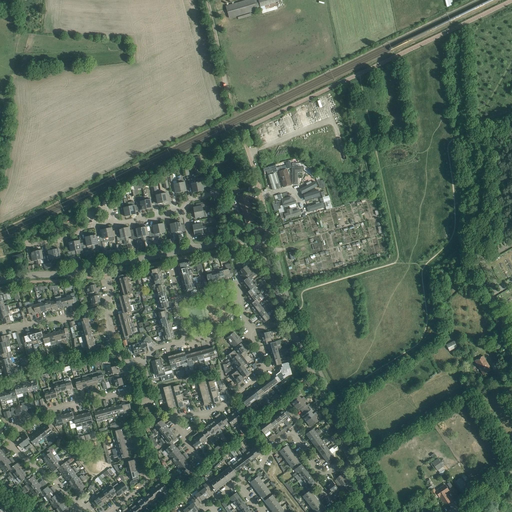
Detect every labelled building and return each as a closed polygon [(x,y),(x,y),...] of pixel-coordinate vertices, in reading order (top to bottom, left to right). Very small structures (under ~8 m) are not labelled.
[(248,0),(226,6),(229,18),(246,13),(255,10),(261,9),(258,0),(248,0)] [(258,0),(261,9),(262,14),(278,9),(277,6),(280,5),(279,0),(258,0)] [(268,167),(263,168),(264,172),(266,171),(269,170),(272,169),(273,172),(273,173),(277,172),(277,171),(276,168),(275,165),(268,167)] [(303,173),(303,167),(292,167),(292,185),(298,185),(298,173),(303,173)] [(279,172),(283,187),(292,184),(287,169),(279,172)] [(268,175),(272,190),(277,189),(275,184),(278,183),(275,173),(268,175)] [(198,178),(196,179),(198,192),(204,191),(202,181),(199,182),(198,178)] [(178,179),(181,192),(186,191),(185,182),(181,183),(180,179),(178,179)] [(302,194),(317,186),(315,181),(300,189),(302,194)] [(320,197),(318,190),(304,194),(305,199),(306,201),(320,197)] [(237,195),(243,217),(244,217),(246,224),(254,221),(246,192),(237,195)] [(146,196),(144,196),(147,209),(152,208),(151,199),(147,200),(146,196)] [(281,200),(284,207),(297,204),(296,200),(293,201),(291,197),(281,200)] [(131,216),(136,214),(134,205),(131,206),(130,202),(128,203),(131,216)] [(196,204),(196,207),(193,207),(194,211),(190,212),(190,214),(206,210),(203,211),(202,207),(205,206),(205,202),(196,204)] [(309,212),(325,208),(323,203),(308,207),(309,212)] [(300,215),(299,210),(293,212),(292,209),(286,210),(287,213),(284,214),(286,219),(300,215)] [(174,236),(178,235),(177,232),(175,223),(170,224),(172,233),(174,233),(174,236)] [(151,233),(152,238),(153,245),(158,244),(156,234),(160,233),(158,224),(153,225),(154,233),(151,233)] [(112,227),(106,229),(109,242),(115,241),(112,227)] [(126,241),(124,228),(118,229),(120,237),(121,241),(124,240),(124,242),(126,241)] [(142,241),(144,241),(141,228),(136,229),(138,238),(141,237),(142,241)] [(207,228),(194,230),(195,236),(202,234),(203,237),(208,236),(207,228)] [(103,239),(104,243),(109,242),(106,229),(101,230),(103,239)] [(93,249),(90,236),(85,237),(87,249),(91,248),(91,249),(93,249)] [(74,241),(77,254),(79,254),(83,253),(83,252),(85,251),(84,248),(84,247),(81,247),(80,240),(74,241)] [(67,252),(68,256),(77,254),(74,241),(69,242),(70,251),(67,252)] [(39,264),(36,251),(31,252),(31,255),(27,256),(28,261),(32,260),(32,261),(36,261),(37,264),(39,264)] [(178,270),(190,267),(189,264),(191,264),(190,261),(178,264),(179,267),(177,268),(178,270)] [(250,276),(252,274),(254,273),(258,270),(251,262),(240,271),(242,274),(240,275),(242,278),(248,274),(250,276)] [(227,269),(223,270),(225,279),(228,278),(228,277),(233,275),(230,263),(225,265),(227,269)] [(191,270),(190,267),(178,270),(180,276),(181,275),(190,273),(193,272),(192,269),(191,270)] [(211,271),(212,273),(214,282),(217,281),(217,280),(219,279),(216,267),(214,268),(215,270),(211,271)] [(225,279),(223,270),(222,268),(219,269),(218,267),(216,267),(219,279),(222,278),(223,280),(225,279)] [(212,283),(214,282),(212,273),(211,271),(211,270),(205,272),(209,284),(212,283)] [(153,282),(155,281),(163,279),(162,273),(153,276),(148,277),(149,279),(152,279),(153,282)] [(181,275),(182,278),(180,279),(181,281),(190,279),(189,275),(191,275),(190,273),(181,275)] [(129,282),(131,282),(130,279),(128,280),(127,274),(117,276),(119,283),(120,283),(121,284),(129,282)] [(250,276),(241,283),(244,287),(252,282),(254,280),(252,278),(254,276),(252,274),(250,276)] [(190,279),(181,281),(183,287),(191,284),(196,283),(195,281),(194,281),(193,278),(192,278),(190,279)] [(164,282),(163,279),(155,281),(153,282),(154,285),(151,286),(151,288),(154,287),(163,285),(162,282),(164,282)] [(254,285),(252,282),(244,287),(246,290),(247,289),(249,291),(254,287),(256,285),(255,284),(254,285)] [(191,284),(183,287),(184,292),(198,289),(197,286),(195,287),(194,284),(196,283),(191,284)] [(86,287),(87,294),(100,290),(99,287),(96,288),(95,284),(86,287)] [(249,291),(246,293),(248,296),(247,296),(249,299),(256,293),(253,290),(255,289),(254,287),(249,291)] [(166,290),(158,292),(155,293),(156,298),(166,296),(165,293),(167,292),(166,290)] [(256,293),(249,299),(252,303),(253,302),(258,299),(259,298),(262,296),(259,291),(256,293)] [(0,301),(3,301),(8,300),(7,294),(3,295),(3,293),(0,293),(0,301)] [(71,294),(71,295),(66,296),(67,298),(69,307),(73,306),(72,304),(77,302),(74,293),(71,294)] [(92,304),(90,304),(91,307),(97,305),(96,303),(100,302),(99,298),(101,297),(101,294),(91,297),(92,304)] [(61,309),(64,308),(64,307),(61,299),(60,296),(55,297),(56,301),(58,308),(61,308),(61,309)] [(156,298),(158,304),(169,301),(168,298),(167,299),(166,296),(156,298)] [(39,304),(41,312),(44,311),(45,312),(47,311),(47,310),(44,302),(43,299),(38,300),(39,304)] [(252,303),(250,304),(252,307),(251,308),(253,310),(260,304),(257,301),(259,300),(258,299),(253,302),(252,303)] [(169,301),(158,304),(159,310),(165,308),(171,307),(170,304),(169,301)] [(34,305),(33,304),(25,306),(27,314),(32,313),(33,316),(36,315),(36,313),(34,305)] [(262,307),(260,304),(253,310),(256,314),(257,313),(267,306),(266,304),(262,307)] [(120,311),(121,314),(123,313),(127,312),(127,313),(134,310),(133,305),(132,305),(122,308),(123,310),(120,311)] [(256,314),(260,319),(269,312),(267,309),(269,308),(267,306),(257,313),(256,314)] [(157,319),(158,319),(169,316),(168,313),(166,314),(165,308),(159,310),(155,311),(157,319)] [(10,311),(0,313),(0,319),(2,319),(11,316),(10,311)] [(271,314),(269,312),(260,319),(261,321),(262,320),(264,323),(269,319),(271,321),(276,317),(274,315),(272,316),(271,314)] [(11,316),(2,319),(3,324),(14,322),(13,316),(11,316)] [(89,317),(78,320),(78,323),(81,322),(81,325),(89,323),(88,320),(90,319),(89,317)] [(120,320),(118,320),(119,324),(121,324),(121,326),(129,323),(130,323),(131,323),(130,317),(120,320)] [(172,327),(170,321),(161,324),(162,327),(157,328),(158,331),(172,327)] [(173,332),(172,327),(158,331),(159,333),(161,332),(162,336),(173,332)] [(61,329),(59,330),(62,342),(65,341),(65,338),(67,338),(66,334),(69,333),(67,328),(64,329),(64,330),(61,331),(61,329)] [(81,337),(92,334),(91,328),(83,330),(80,331),(81,337)] [(123,337),(124,340),(129,339),(129,336),(132,335),(134,334),(134,332),(136,331),(135,328),(133,328),(123,331),(121,331),(122,335),(124,335),(124,337),(123,337)] [(56,331),(53,332),(56,344),(62,342),(59,330),(59,331),(56,332),(56,331)] [(33,345),(39,344),(35,331),(35,332),(33,333),(32,332),(30,333),(30,332),(32,343),(33,345)] [(38,331),(35,331),(39,344),(44,342),(44,344),(45,344),(41,331),(38,332),(38,331)] [(41,331),(45,344),(45,347),(51,345),(48,333),(48,334),(45,335),(45,334),(42,335),(41,331)] [(261,337),(262,340),(270,337),(273,337),(272,331),(262,334),(263,337),(261,337)] [(27,336),(22,337),(24,345),(32,343),(30,332),(26,333),(27,336)] [(50,332),(48,333),(51,345),(56,344),(53,332),(53,333),(50,334),(50,332)] [(163,341),(175,338),(173,332),(162,336),(163,341)] [(234,347),(242,341),(239,338),(238,339),(234,333),(227,338),(231,344),(232,344),(234,347)] [(84,342),(94,339),(92,334),(81,337),(83,342),(84,342)] [(94,339),(84,342),(86,347),(82,348),(93,345),(95,345),(94,339)] [(138,343),(138,346),(140,353),(145,352),(145,351),(148,350),(146,341),(138,343)] [(268,350),(277,348),(276,345),(281,344),(280,341),(274,343),(268,344),(267,344),(268,350)] [(457,347),(454,342),(446,346),(449,351),(457,347)] [(129,346),(130,347),(128,348),(129,353),(133,352),(134,351),(135,354),(140,353),(138,346),(138,343),(129,346)] [(235,350),(238,354),(239,356),(247,350),(241,343),(234,349),(235,350)] [(10,346),(7,347),(0,348),(0,353),(0,355),(11,352),(10,346)] [(216,350),(214,350),(213,347),(207,349),(211,361),(213,360),(212,358),(218,357),(216,350)] [(207,349),(202,350),(204,359),(210,357),(211,361),(207,349)] [(238,354),(235,350),(229,355),(231,358),(230,359),(231,360),(238,354)] [(242,360),(249,355),(246,352),(248,351),(247,350),(239,356),(241,359),(242,360)] [(283,352),(271,355),(272,358),(271,358),(271,361),(280,359),(279,355),(288,353),(287,351),(283,352)] [(13,357),(11,352),(0,355),(1,358),(0,357),(0,359),(0,360),(11,358),(13,357)] [(188,363),(185,352),(179,353),(182,365),(188,363)] [(186,355),(185,352),(188,363),(188,366),(194,364),(193,362),(191,353),(186,355)] [(179,353),(174,355),(176,365),(177,366),(182,365),(179,353)] [(238,354),(231,360),(234,364),(241,359),(239,356),(238,354)] [(176,365),(174,355),(168,356),(170,365),(172,364),(172,366),(176,365)] [(246,364),(253,359),(252,357),(251,358),(249,355),(242,360),(245,363),(246,364)] [(483,356),(475,360),(483,375),(490,371),(488,367),(489,367),(483,356)] [(0,365),(0,366),(2,366),(13,363),(11,358),(0,360),(1,363),(0,363),(0,365)] [(154,370),(164,367),(161,359),(152,361),(153,364),(152,364),(154,370)] [(241,359),(234,364),(237,368),(238,367),(239,368),(245,363),(242,360),(241,359)] [(298,360),(295,361),(302,375),(305,373),(298,360)] [(276,375),(281,381),(288,375),(291,374),(288,362),(279,365),(280,371),(276,375)] [(14,368),(13,363),(2,366),(2,369),(1,369),(2,372),(15,368),(14,368)] [(238,367),(237,368),(237,369),(238,370),(240,373),(246,369),(244,366),(246,364),(245,363),(239,368),(238,367)] [(110,365),(106,366),(107,368),(106,369),(108,375),(120,372),(119,369),(117,370),(116,366),(111,367),(110,365)] [(164,370),(164,367),(154,370),(155,375),(156,375),(156,378),(161,377),(166,375),(164,370)] [(17,374),(15,368),(2,372),(4,371),(5,374),(4,375),(4,377),(17,374)] [(250,370),(248,371),(246,369),(240,373),(241,375),(243,378),(246,376),(247,377),(250,374),(249,373),(251,372),(250,370)] [(107,388),(102,370),(96,372),(97,375),(100,384),(99,383),(102,382),(102,383),(103,389),(107,388)] [(235,379),(241,375),(240,373),(238,370),(235,372),(234,371),(230,373),(231,375),(230,376),(231,377),(233,376),(235,379)] [(92,386),(94,386),(92,377),(91,373),(85,375),(89,387),(88,386),(91,385),(92,386)] [(161,377),(162,382),(174,379),(172,373),(166,375),(161,377)] [(122,380),(121,378),(119,378),(119,375),(109,378),(111,384),(114,383),(115,387),(123,385),(122,380)] [(241,381),(244,379),(243,378),(241,375),(235,379),(233,380),(237,385),(238,384),(239,385),(242,382),(241,381)] [(274,376),(280,385),(283,383),(281,381),(276,375),(274,376)] [(274,376),(271,378),(270,377),(268,379),(274,386),(276,384),(278,386),(280,385),(274,376)] [(70,378),(64,379),(67,390),(73,389),(72,386),(72,384),(71,381),(70,380),(70,378)] [(39,389),(36,379),(31,380),(33,390),(39,389)] [(64,379),(59,381),(62,392),(67,390),(64,379)] [(208,388),(215,386),(217,386),(215,380),(214,380),(213,379),(209,380),(210,382),(206,382),(206,383),(207,387),(208,388)] [(274,386),(268,379),(266,381),(267,382),(265,383),(271,392),(273,390),(271,388),(274,386)] [(28,392),(33,390),(31,380),(25,382),(28,392)] [(83,389),(81,380),(75,381),(77,389),(80,388),(81,389),(83,389)] [(59,381),(53,382),(56,393),(62,392),(59,381)] [(22,393),(28,392),(25,382),(19,383),(22,393)] [(54,387),(49,388),(52,399),(57,398),(56,393),(53,382),(53,383),(54,387)] [(19,383),(14,385),(18,398),(17,395),(22,393),(19,383)] [(259,386),(265,393),(267,391),(269,393),(271,392),(265,383),(262,385),(261,384),(259,386)] [(9,389),(12,399),(18,398),(14,385),(15,388),(9,389)] [(258,389),(256,390),(262,399),(265,398),(262,395),(265,393),(259,386),(257,387),(258,389)] [(49,388),(43,390),(46,401),(52,399),(49,388)] [(7,401),(12,399),(9,389),(4,391),(7,401)] [(250,393),(256,400),(258,403),(262,399),(256,390),(253,392),(252,391),(250,393)] [(253,402),(256,400),(250,393),(248,394),(249,396),(246,397),(251,403),(253,406),(254,407),(256,406),(253,402)] [(297,393),(291,397),(293,399),(291,401),(292,403),(294,406),(305,398),(304,397),(301,399),(297,393)] [(210,398),(211,402),(212,404),(215,403),(216,404),(220,403),(219,402),(221,401),(221,399),(220,396),(218,396),(210,398)] [(251,403),(246,397),(246,396),(241,400),(248,410),(253,406),(251,403)] [(210,398),(210,397),(203,399),(204,402),(202,403),(202,404),(204,404),(205,406),(209,405),(208,403),(211,402),(210,398)] [(306,400),(305,398),(294,406),(297,410),(297,409),(299,411),(301,410),(303,412),(311,406),(309,403),(306,405),(304,402),(306,400)] [(103,401),(105,409),(108,419),(113,417),(111,407),(108,408),(106,400),(103,401)] [(175,403),(175,401),(167,403),(168,407),(167,407),(167,409),(169,409),(169,410),(173,409),(173,408),(176,407),(175,403)] [(175,403),(176,407),(177,408),(180,407),(181,409),(185,408),(184,406),(186,406),(185,404),(184,404),(183,401),(175,403)] [(125,402),(121,403),(124,414),(133,412),(130,403),(125,405),(125,402)] [(122,404),(116,406),(119,416),(123,415),(123,414),(124,414),(121,403),(122,404)] [(116,406),(111,407),(113,417),(119,416),(116,406)] [(311,406),(303,412),(305,415),(303,416),(304,418),(306,422),(317,414),(315,412),(313,414),(310,411),(313,409),(311,406)] [(94,410),(97,422),(102,420),(100,410),(97,411),(97,409),(94,410)] [(100,410),(102,420),(108,419),(105,409),(100,410)] [(287,411),(284,413),(283,410),(278,414),(283,421),(290,415),(287,411)] [(235,411),(231,414),(239,426),(242,424),(240,422),(239,421),(241,419),(242,419),(244,418),(241,413),(238,414),(235,411)] [(75,423),(72,412),(67,414),(69,421),(69,425),(75,423)] [(76,427),(82,426),(79,415),(74,416),(72,412),(75,423),(76,427)] [(218,412),(216,414),(225,425),(229,422),(235,429),(229,422),(226,418),(223,414),(221,415),(218,412)] [(87,424),(84,413),(79,415),(82,426),(82,429),(88,427),(87,424)] [(223,413),(223,414),(226,418),(229,422),(235,429),(239,426),(231,414),(226,418),(223,413)] [(59,426),(64,424),(61,414),(57,414),(58,417),(53,418),(55,424),(59,423),(59,426)] [(220,429),(225,425),(216,414),(214,416),(216,419),(214,420),(220,429)] [(284,422),(283,421),(278,414),(274,417),(279,424),(280,425),(284,422)] [(318,415),(317,414),(306,422),(309,425),(311,427),(318,421),(315,417),(318,415)] [(279,424),(274,417),(272,415),(267,418),(269,420),(276,429),(277,428),(276,426),(279,424)] [(162,420),(158,423),(156,420),(150,423),(153,427),(154,426),(156,429),(155,429),(154,429),(152,431),(154,433),(165,424),(162,420)] [(214,420),(209,424),(218,435),(220,433),(219,431),(218,432),(217,431),(220,429),(214,420)] [(276,429),(269,420),(264,424),(270,431),(274,428),(275,430),(276,429)] [(47,424),(42,427),(48,436),(53,432),(51,429),(53,427),(49,422),(46,423),(47,424)] [(160,435),(169,429),(165,424),(154,433),(156,435),(158,434),(157,433),(158,433),(160,435)] [(209,424),(205,427),(213,439),(218,435),(209,424)] [(260,428),(265,435),(270,431),(264,424),(260,428)] [(44,439),(48,436),(42,427),(38,431),(44,439)] [(113,437),(115,437),(123,435),(122,432),(130,430),(129,427),(115,431),(114,430),(111,431),(113,437)] [(205,427),(200,431),(208,441),(207,439),(209,437),(210,438),(209,438),(211,440),(213,439),(205,427)] [(315,431),(313,429),(306,434),(310,439),(322,429),(320,427),(315,431)] [(161,442),(172,433),(169,429),(160,435),(162,438),(162,439),(161,438),(159,440),(161,442)] [(322,429),(310,439),(313,443),(320,438),(318,436),(324,431),(322,429)] [(39,442),(44,439),(38,431),(33,434),(39,442)] [(197,431),(195,433),(203,444),(208,441),(200,431),(201,432),(199,434),(197,431)] [(35,446),(25,433),(20,436),(29,448),(31,446),(30,444),(29,444),(28,443),(31,441),(35,446)] [(25,433),(35,446),(39,442),(33,434),(29,437),(25,433)] [(168,444),(171,441),(176,438),(172,433),(161,442),(163,445),(165,443),(164,442),(165,442),(168,444)] [(192,444),(196,449),(203,444),(195,433),(192,434),(195,438),(192,439),(194,442),(192,444)] [(126,437),(125,434),(123,435),(115,437),(117,442),(125,440),(124,438),(126,437)] [(26,449),(29,448),(20,436),(16,440),(22,448),(25,446),(25,447),(26,449)] [(320,438),(313,443),(316,448),(329,439),(328,438),(326,439),(326,438),(322,441),(320,438)] [(329,439),(316,448),(320,452),(327,447),(326,446),(329,443),(329,442),(330,441),(329,439)] [(171,441),(168,444),(164,447),(165,449),(165,450),(168,454),(177,448),(171,441)] [(292,468),(294,466),(299,462),(287,446),(288,445),(287,443),(284,445),(285,445),(282,447),(283,448),(282,449),(281,448),(275,452),(276,454),(279,451),(292,468)] [(126,446),(118,448),(115,449),(117,454),(128,451),(127,448),(129,448),(128,445),(126,446)] [(255,446),(250,450),(256,457),(260,453),(262,451),(257,445),(255,447),(255,446)] [(180,446),(177,448),(168,454),(172,459),(180,453),(178,451),(182,448),(180,446)] [(243,450),(244,452),(246,453),(251,460),(256,457),(250,450),(248,452),(245,448),(243,447),(241,448),(243,450)] [(327,447),(320,452),(323,457),(330,452),(327,447)] [(46,463),(54,456),(51,452),(49,449),(44,453),(46,455),(43,458),(46,463)] [(334,449),(331,451),(330,452),(323,457),(327,462),(327,461),(329,464),(334,460),(332,458),(334,456),(332,454),(334,452),(333,452),(335,451),(334,449)] [(118,460),(129,457),(128,451),(117,454),(113,455),(114,458),(118,457),(118,460)] [(180,453),(172,459),(175,464),(187,455),(185,453),(182,455),(180,453)] [(246,464),(251,460),(246,453),(241,457),(246,464)] [(187,455),(175,464),(179,468),(187,462),(185,460),(188,457),(187,455)] [(234,456),(242,467),(246,464),(241,457),(237,460),(236,458),(237,457),(235,455),(234,456)] [(50,467),(58,461),(54,456),(46,463),(50,467)] [(230,467),(231,467),(235,473),(242,467),(234,456),(232,457),(233,458),(227,462),(230,467)] [(6,457),(0,461),(0,466),(1,468),(13,459),(11,457),(8,459),(6,457)] [(15,462),(13,459),(1,468),(5,472),(9,469),(13,466),(11,464),(15,462)] [(69,459),(61,465),(53,472),(58,468),(61,472),(69,466),(67,464),(68,463),(69,464),(71,462),(69,459)] [(437,470),(443,466),(444,466),(443,464),(442,465),(442,464),(443,463),(442,461),(441,463),(438,459),(435,461),(437,465),(435,467),(437,470)] [(58,461),(50,467),(53,472),(61,465),(58,461)] [(187,462),(179,468),(182,473),(194,464),(192,462),(189,464),(187,462)] [(294,477),(298,474),(305,469),(301,464),(299,462),(294,466),(296,468),(294,470),(296,472),(293,475),(294,477)] [(17,463),(13,466),(9,469),(11,472),(10,473),(9,472),(7,474),(9,476),(21,468),(17,463)] [(192,469),(195,466),(194,464),(182,473),(185,476),(180,480),(183,483),(188,477),(187,476),(194,471),(192,469)] [(69,466),(61,472),(65,477),(77,467),(76,465),(72,468),(71,469),(69,466)] [(77,467),(65,477),(68,482),(76,475),(74,473),(75,472),(76,473),(78,471),(79,469),(77,467)] [(213,489),(215,492),(216,491),(215,490),(236,474),(235,473),(231,467),(230,467),(210,482),(206,477),(204,478),(210,486),(211,485),(212,486),(211,487),(213,489)] [(16,478),(24,472),(21,468),(9,476),(11,478),(13,477),(13,476),(14,476),(16,478)] [(305,469),(298,474),(294,477),(295,477),(298,481),(301,479),(308,473),(305,469)] [(140,473),(139,470),(138,470),(130,473),(128,473),(130,478),(132,477),(133,481),(131,481),(130,483),(131,485),(135,484),(134,483),(137,483),(136,482),(137,482),(137,480),(139,479),(138,474),(140,473)] [(16,485),(23,480),(28,477),(24,472),(16,478),(18,481),(17,482),(16,481),(14,483),(16,485)] [(263,498),(271,493),(258,476),(262,473),(261,472),(255,476),(256,478),(254,479),(254,478),(251,480),(251,479),(248,481),(249,483),(251,482),(263,498)] [(308,473),(301,479),(305,483),(312,478),(308,473)] [(76,475),(68,482),(71,486),(83,478),(84,476),(83,474),(81,476),(81,475),(79,477),(78,478),(76,475)] [(354,491),(351,482),(348,483),(341,474),(336,478),(340,483),(338,485),(340,487),(343,485),(346,488),(348,485),(350,489),(351,489),(352,492),(354,491)] [(30,475),(28,477),(23,480),(27,485),(26,486),(26,485),(23,487),(25,489),(37,481),(33,476),(32,477),(30,475)] [(83,478),(71,486),(75,491),(76,494),(77,493),(80,498),(81,498),(84,491),(82,489),(85,487),(83,485),(81,482),(82,481),(83,482),(85,480),(83,478)] [(308,492),(310,490),(317,485),(312,478),(305,483),(303,484),(301,486),(303,488),(306,486),(308,488),(307,489),(308,492)] [(461,478),(456,482),(462,492),(468,488),(461,478)] [(121,485),(119,486),(124,493),(129,489),(122,480),(119,482),(121,485)] [(327,486),(329,489),(327,491),(333,499),(336,497),(334,494),(339,490),(331,480),(329,482),(330,484),(327,486)] [(40,485),(37,481),(25,489),(27,492),(29,490),(30,489),(32,492),(40,485)] [(168,489),(161,481),(154,486),(162,498),(163,499),(166,497),(163,494),(162,493),(165,491),(168,489)] [(113,487),(119,496),(124,493),(119,486),(117,483),(113,487)] [(205,488),(202,490),(200,488),(198,489),(206,499),(210,497),(209,496),(211,495),(208,490),(210,489),(206,483),(203,485),(205,488)] [(117,493),(119,496),(113,487),(111,484),(106,488),(107,490),(113,497),(117,493)] [(40,485),(32,492),(34,494),(33,495),(33,494),(30,496),(32,499),(39,493),(48,487),(43,490),(40,485)] [(446,493),(449,491),(445,485),(435,491),(434,489),(430,491),(434,497),(438,494),(445,506),(452,501),(446,493)] [(161,499),(162,498),(154,486),(149,490),(157,499),(156,498),(158,496),(159,497),(160,499),(161,499)] [(49,489),(48,487),(39,493),(43,498),(54,489),(52,487),(49,489)] [(101,490),(103,493),(109,501),(109,500),(108,499),(110,498),(111,499),(113,497),(107,490),(106,488),(106,487),(101,490)] [(46,502),(49,500),(55,496),(53,494),(56,491),(54,489),(43,498),(46,502)] [(199,492),(193,497),(194,498),(197,503),(199,501),(200,503),(203,501),(203,502),(206,499),(198,489),(197,490),(199,492)] [(96,494),(97,495),(104,504),(104,503),(106,501),(107,502),(109,501),(103,493),(101,490),(96,494)] [(157,499),(149,490),(150,491),(146,495),(155,506),(157,504),(155,502),(154,501),(157,499)] [(310,490),(308,492),(303,496),(314,511),(327,511),(328,511),(327,510),(326,511),(310,490)] [(233,503),(240,497),(236,493),(229,498),(233,503)] [(57,494),(55,496),(49,500),(52,505),(63,496),(62,494),(58,496),(57,494)] [(101,506),(104,504),(97,495),(94,498),(95,500),(92,503),(96,507),(100,504),(101,506)] [(146,495),(141,498),(148,506),(150,504),(151,505),(151,506),(152,508),(155,506),(146,495)] [(293,511),(291,511),(285,511),(272,495),(265,500),(273,511),(293,511)] [(52,505),(55,509),(64,503),(62,501),(65,499),(63,496),(52,505)] [(240,497),(233,503),(236,507),(243,502),(240,497)] [(138,503),(143,510),(144,511),(146,511),(148,511),(146,509),(145,508),(148,506),(141,498),(137,501),(138,503)] [(198,504),(197,503),(194,498),(191,500),(192,500),(187,504),(193,511),(197,511),(198,511),(197,511),(200,510),(196,506),(198,504)] [(243,502),(236,507),(240,511),(247,506),(243,502)] [(67,508),(64,503),(55,509),(57,511),(66,511),(67,511),(65,509),(67,508)] [(128,505),(131,508),(133,511),(141,511),(143,510),(138,503),(136,505),(135,504),(133,506),(131,503),(128,505)]
